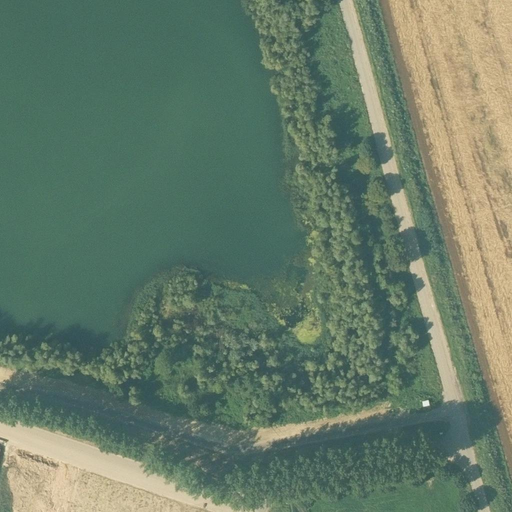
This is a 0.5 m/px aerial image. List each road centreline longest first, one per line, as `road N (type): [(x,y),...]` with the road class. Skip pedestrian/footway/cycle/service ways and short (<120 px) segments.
road 1 (unclassified): [(454,410),(231,450),(70,399),(0,386)]
road 2 (unclassified): [(454,410),(343,0)]
